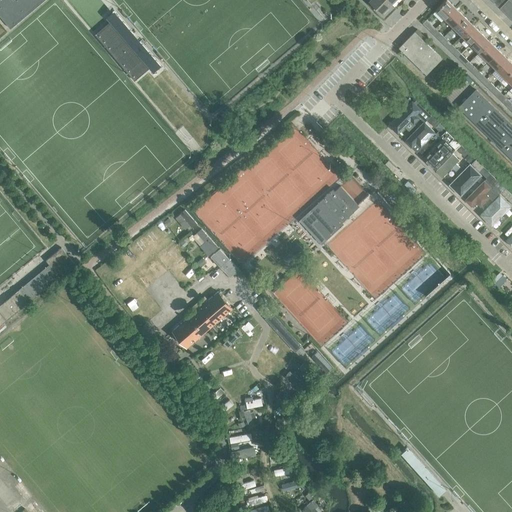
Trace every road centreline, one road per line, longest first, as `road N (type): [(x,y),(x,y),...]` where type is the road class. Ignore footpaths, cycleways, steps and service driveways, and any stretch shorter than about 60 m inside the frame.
road 1 (residential): [(511,272),(335,98),(429,0)]
road 2 (unclassified): [(177,511),(207,488),(222,461),(218,434),(164,365)]
road 3 (unclassified): [(164,365),(139,334),(212,277)]
